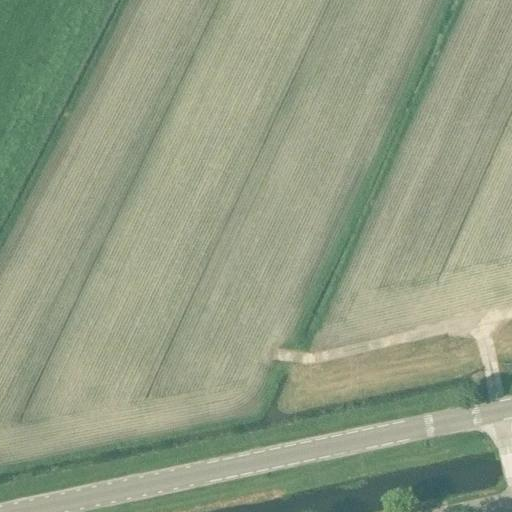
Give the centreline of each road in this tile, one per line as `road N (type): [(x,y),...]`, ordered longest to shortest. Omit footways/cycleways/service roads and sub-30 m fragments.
road 1 (tertiary): [(511,408),(17,511)]
road 2 (track): [(511,317),(305,362),(278,357)]
